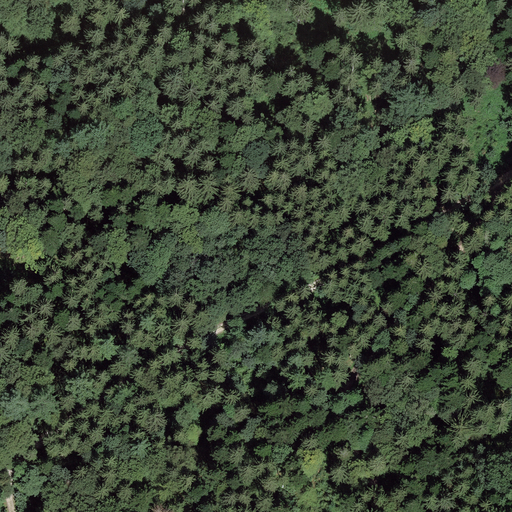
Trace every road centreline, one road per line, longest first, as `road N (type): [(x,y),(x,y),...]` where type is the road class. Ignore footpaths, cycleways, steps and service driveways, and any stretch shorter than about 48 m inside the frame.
road 1 (track): [(0,472),(126,374),(511,172)]
road 2 (track): [(394,511),(341,429),(341,401),(511,174)]
